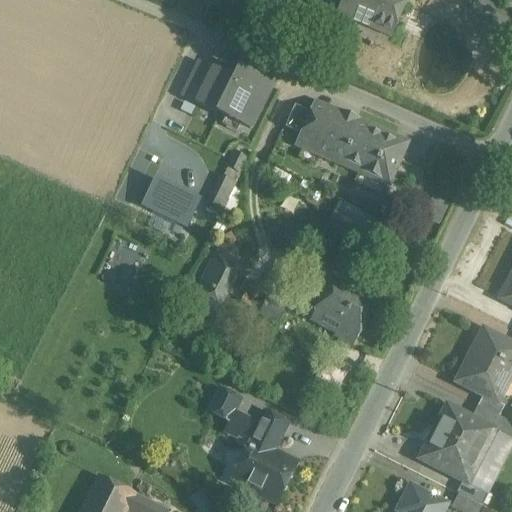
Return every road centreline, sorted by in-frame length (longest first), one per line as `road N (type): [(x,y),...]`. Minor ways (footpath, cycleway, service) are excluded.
road 1 (unclassified): [(501,153),(322,511)]
road 2 (residential): [(501,153),(206,24)]
road 3 (track): [(304,67),(260,150),(251,186),(269,258)]
